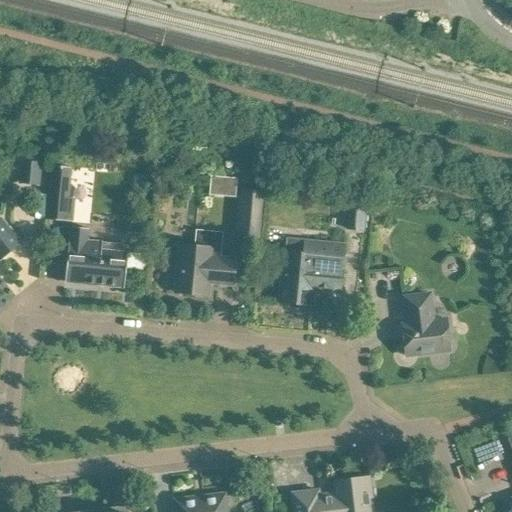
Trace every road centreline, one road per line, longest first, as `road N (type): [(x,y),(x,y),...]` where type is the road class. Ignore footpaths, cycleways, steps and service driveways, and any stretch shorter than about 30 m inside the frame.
road 1 (residential): [(371,433),(344,356),(54,323),(25,331),(16,350),(7,478)]
road 2 (residential): [(7,478),(371,433)]
